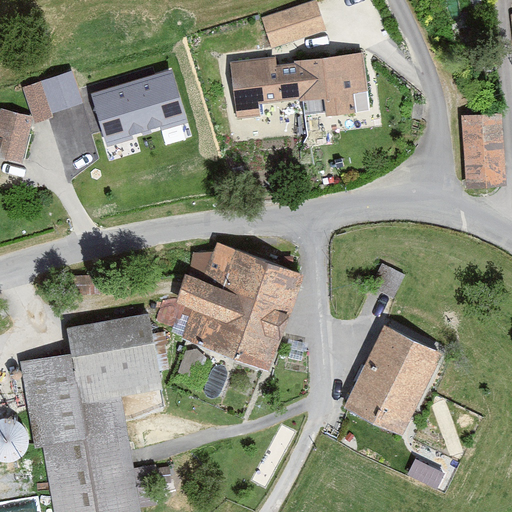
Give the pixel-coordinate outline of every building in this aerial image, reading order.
[(317,2),(262,19),(272,50),(328,32),(317,2)] [(276,58),(230,64),(237,120),(260,117),(259,105),(299,101),(299,103),(324,100),(327,119),(356,114),(354,95),(368,93),(363,54),(294,63),(294,65),(278,67),(276,58)] [(71,73),(42,83),(51,111),(81,100),(71,73)] [(184,118),(172,73),(92,95),(105,140),(184,118)] [(24,89),(34,119),(36,125),(54,119),(51,111),(42,83),(24,89)] [(23,164),(34,119),(2,110),(0,117),(0,159),(23,164)] [(502,117),(462,118),(467,190),(508,187),(502,117)] [(306,278),(218,245),(215,253),(194,254),(177,306),(194,314),(182,342),(271,375),(306,278)] [(405,276),(382,264),(372,288),(394,300),(405,276)] [(163,391),(150,316),(68,330),(71,357),(21,365),(36,452),(43,450),(54,511),(139,511),(122,398),(163,391)] [(443,356),(385,327),(344,411),(402,439),(443,356)] [(419,455),(411,473),(443,486),(451,468),(419,455)] [(0,511),(44,511),(43,498),(0,502),(0,511)]
